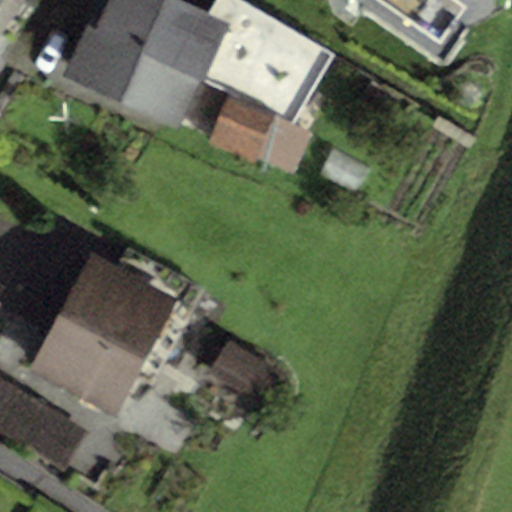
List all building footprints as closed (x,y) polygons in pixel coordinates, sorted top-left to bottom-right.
[(0,0),(0,31),(8,37),(33,0),(0,0)] [(113,0),(78,73),(126,95),(160,21),(159,20),(166,2),(160,0),(113,0)] [(298,110),(327,61),(222,0),(221,0),(208,23),(210,24),(200,46),(250,68),(236,100),(272,116),(279,100),(298,110)] [(126,95),(170,115),(200,46),(210,24),(208,23),(166,2),(159,20),(160,21),(126,95)] [(289,168),(312,117),(298,110),(279,100),(272,116),(236,100),(219,140),(289,168)] [(181,279),(128,251),(113,277),(166,305),(130,373),(152,385),(203,291),(181,279)] [(94,267),(40,368),(113,406),(130,373),(166,305),(113,277),(94,267)] [(213,371),(244,390),(262,401),(278,375),(229,346),(213,371)] [(0,428),(27,446),(48,411),(0,381),(0,428)] [(27,446),(65,468),(85,434),(48,411),(27,446)]
